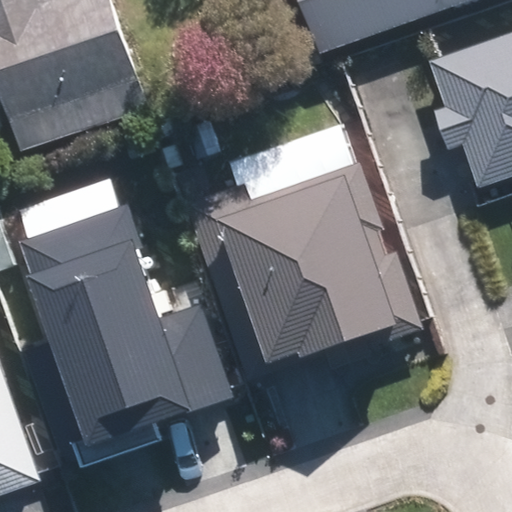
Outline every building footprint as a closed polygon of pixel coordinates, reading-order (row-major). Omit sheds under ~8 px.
[(0,0),(0,7),(43,134),(160,95),(127,0),(0,0)] [(311,0),(326,45),(462,0),(311,0)] [(511,26),(438,51),(454,97),(443,101),(457,143),(471,138),(485,176),(511,167),(511,26)] [(252,175),(193,195),(258,379),(333,353),(337,363),(384,347),(380,335),(428,318),(370,152),(258,191),(252,175)] [(137,194),(30,230),(101,437),(243,389),(211,295),(176,307),(137,194)] [(0,319),(0,484),(50,468),(0,319)] [(247,427),(162,452),(173,490),(258,464),(247,427)]
